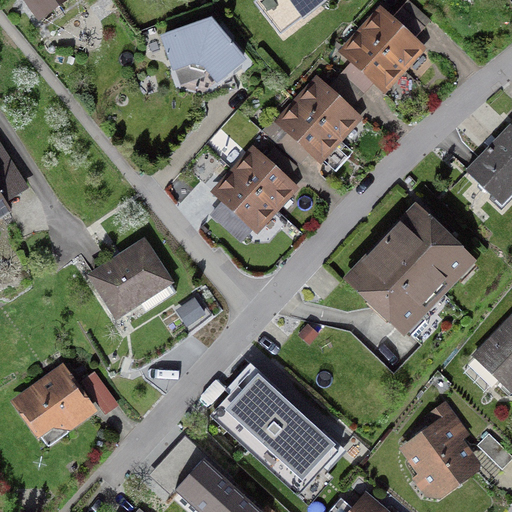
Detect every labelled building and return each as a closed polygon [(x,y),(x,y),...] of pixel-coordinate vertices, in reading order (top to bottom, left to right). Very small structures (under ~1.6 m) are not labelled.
[(20,0),(39,26),(74,0),(20,0)] [(303,21),(330,0),(258,0),(254,4),(280,37),(302,20),(303,21)] [(385,96),(427,50),(416,41),(432,23),(408,2),(393,19),(380,7),(370,17),(349,41),(338,53),(350,65),(374,87),(385,96)] [(238,91),(234,76),(246,62),(212,20),(160,39),(173,76),(176,75),(180,87),(205,78),(206,75),(217,89),(225,82),(229,95),(238,91)] [(353,110),(374,87),(350,65),(329,88),(353,110)] [(274,123),(321,166),(363,119),(353,110),(329,88),(316,77),(308,86),(284,112),(274,123)] [(511,197),(511,128),(510,126),(465,173),(502,209),(511,197)] [(0,220),(12,213),(7,205),(30,190),(0,144),(0,220)] [(252,148),(246,155),(218,185),(210,194),(222,204),(211,216),(242,245),(253,233),(257,237),(299,191),(288,181),(299,169),(275,148),(265,159),(252,148)] [(419,214),(355,281),(405,329),(469,262),(419,214)] [(174,285),(145,240),(117,257),(87,277),(116,323),(174,285)] [(206,317),(195,300),(176,311),(187,328),(206,317)] [(511,316),(471,358),(511,397),(511,396),(511,316)] [(69,434),(98,413),(63,365),(10,403),(38,442),(42,440),(47,448),(69,433),(69,434)] [(81,383),(105,417),(119,407),(94,373),(81,383)] [(216,411),(303,490),(338,452),(251,373),(216,411)] [(452,489),(467,479),(470,461),(457,441),(467,434),(447,407),(432,418),(437,426),(406,450),(433,487),(452,489)] [(511,458),(489,435),(477,446),(502,471),(511,461),(511,458)] [(174,494),(193,511),(258,511),(205,463),(209,459),(185,437),(149,477),(171,497),(174,494)] [(380,511),(362,497),(349,511),(380,511)]
